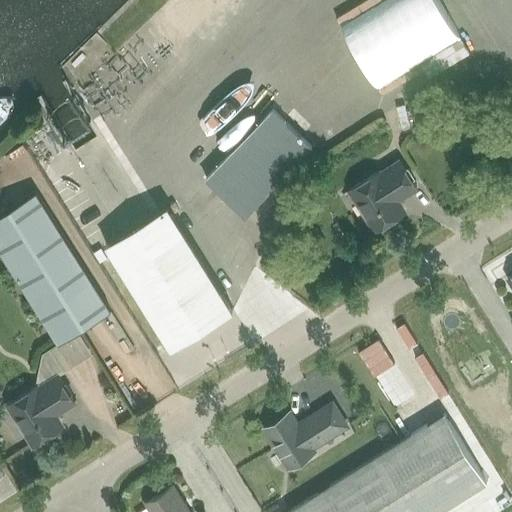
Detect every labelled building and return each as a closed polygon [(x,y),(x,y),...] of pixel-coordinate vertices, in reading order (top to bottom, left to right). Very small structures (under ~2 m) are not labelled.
[(147,22),(138,29),(151,48),(161,42),(147,22)] [(350,188),(376,229),(404,212),(396,199),(416,186),(400,161),(380,174),(378,171),(350,188)] [(35,191),(0,213),(0,249),(59,343),(110,310),(35,191)] [(233,310),(167,204),(105,243),(171,348),(233,310)] [(54,414),(74,401),(58,376),(37,389),(36,385),(8,403),(34,444),(61,427),(54,414)] [(345,426),(331,403),(297,425),(291,416),(267,431),(289,465),(313,450),(311,447),(345,426)] [(444,413),(286,511),(437,511),(487,481),(444,413)] [(151,511),(189,511),(173,484),(145,502),(151,511)]
